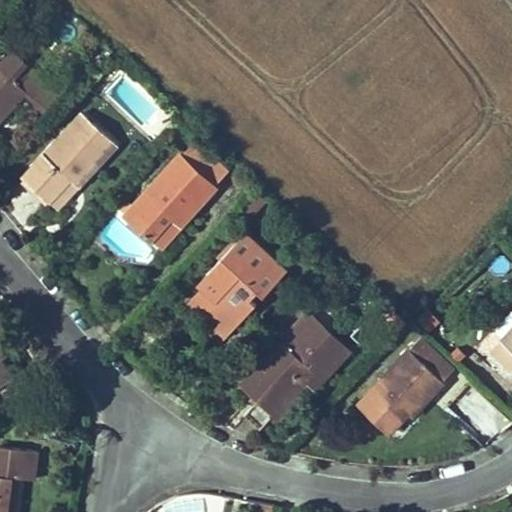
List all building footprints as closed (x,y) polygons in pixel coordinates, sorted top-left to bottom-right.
[(0,132),(35,97),(53,115),(75,92),(43,62),(36,69),(17,51),(1,67),(0,65),(0,132)] [(63,210),(83,188),(123,145),(83,109),(18,178),(38,197),(58,215),(63,210)] [(179,149),(120,213),(155,245),(163,252),(222,188),(179,149)] [(289,272),(246,233),(210,272),(214,276),(202,289),(207,293),(202,300),(230,326),(238,317),(243,321),(260,303),(254,298),(261,290),(267,296),(289,272)] [(230,326),(202,300),(194,307),(210,321),(223,333),(230,326)] [(306,312),(237,387),(269,417),(276,423),(308,389),(315,396),(353,355),(306,312)] [(511,325),(492,348),(511,365),(511,325)] [(0,340),(0,390),(7,401),(33,385),(25,371),(13,378),(2,360),(9,355),(2,344),(0,340)] [(410,350),(360,405),(391,432),(413,408),(417,410),(444,380),(410,350)] [(0,511),(17,511),(22,477),(35,478),(39,450),(0,445),(0,511)]
